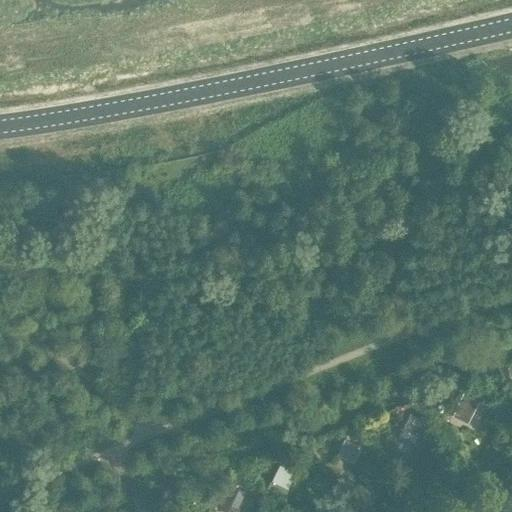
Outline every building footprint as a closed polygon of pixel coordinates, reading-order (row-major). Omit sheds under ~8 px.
[(468,424),(481,398),(465,391),(453,417),(468,424)] [(415,444),(426,421),(410,414),(399,437),(415,444)] [(353,464),(362,446),(346,438),(337,456),(353,464)] [(285,494),(295,472),(280,466),(269,487),(285,494)] [(226,511),(237,511),(246,492),(230,485),(219,509),(226,511)]
